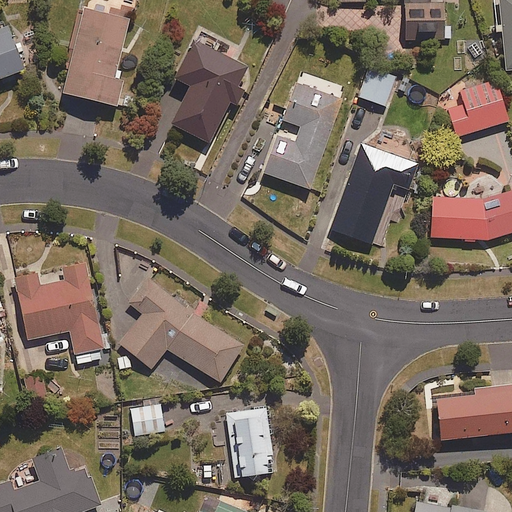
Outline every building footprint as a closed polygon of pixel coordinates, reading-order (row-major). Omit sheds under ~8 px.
[(339,0),(339,2),(365,2),(365,0),(405,0),(405,38),(452,38),(452,24),(447,24),(447,0),(339,0)] [(511,0),(498,0),(505,71),(511,69),(511,0)] [(117,76),(132,18),(85,6),(63,90),(120,105),(127,79),(117,76)] [(0,78),(27,68),(9,23),(0,26),(0,78)] [(237,60),(243,48),(200,26),(175,77),(192,85),(173,123),(211,143),(232,101),(239,105),(247,89),(240,85),(250,66),(237,60)] [(359,96),(387,106),(398,74),(370,65),(359,96)] [(498,79),(444,95),(456,136),(510,120),(498,79)] [(266,172),(311,188),(344,98),(299,82),(266,172)] [(395,184),(411,189),(420,163),(361,143),(337,213),(380,227),(395,184)] [(511,233),(511,190),(478,197),(433,197),(434,239),(463,238),(463,243),(477,243),(477,241),(477,239),(499,237),(504,236),(511,233)] [(42,271),(15,277),(28,340),(71,331),(77,363),(102,358),(100,350),(106,348),(88,262),(65,267),(65,271),(43,275),(42,271)] [(191,312),(155,289),(121,344),(155,366),(167,348),(222,382),(245,345),(191,312)] [(134,353),(119,353),(119,371),(134,371),(134,353)] [(25,377),(29,394),(43,391),(40,374),(25,377)] [(478,395),(439,399),(444,440),(511,432),(511,385),(477,389),(478,395)] [(162,404),(131,408),(134,435),(165,431),(162,404)] [(273,475),(268,409),(227,411),(231,478),(273,475)] [(82,511),(104,505),(89,464),(72,469),(64,447),(33,458),(41,479),(16,488),(12,478),(0,482),(0,511),(82,511)] [(481,511),(450,505),(451,498),(430,494),(428,504),(418,502),(416,511),(481,511)] [(250,511),(222,500),(216,511),(210,511),(199,507),(197,511),(250,511)]
